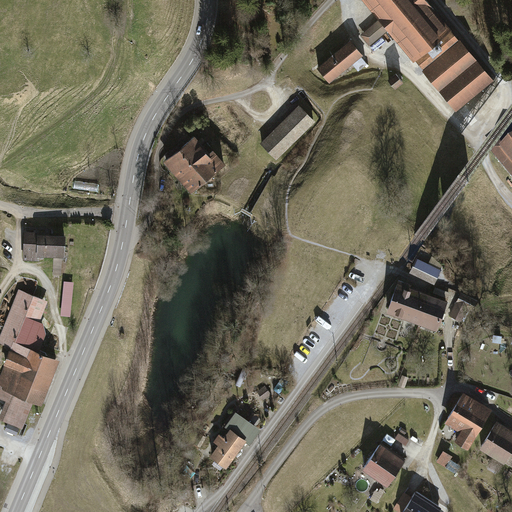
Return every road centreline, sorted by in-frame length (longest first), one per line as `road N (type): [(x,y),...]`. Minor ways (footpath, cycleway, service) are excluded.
road 1 (residential): [(124,235),(142,229),(152,212),(163,140),(181,113),(265,82),(335,0)]
road 2 (secondary): [(16,511),(124,235)]
road 3 (residential): [(511,198),(414,75),(364,50),(353,35),(350,0)]
road 4 (residential): [(244,509),(329,406),(374,393),(440,394)]
road 5 (secondary): [(128,216),(146,133),(201,43),(209,0)]
road 6 (track): [(452,388),(446,295),(382,267)]
road 7 (residential): [(0,205),(128,216)]
road 8 (track): [(17,269),(42,277),(65,358),(77,366)]
